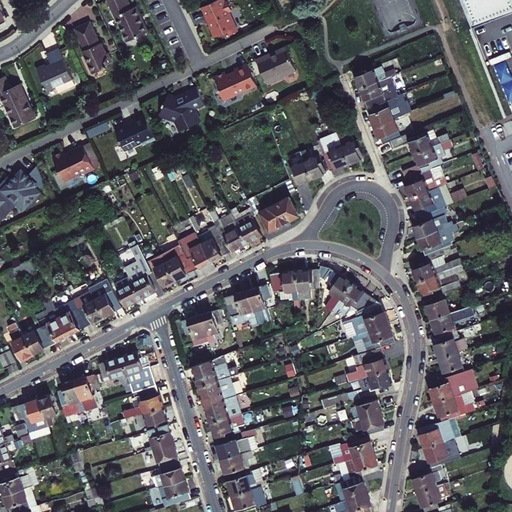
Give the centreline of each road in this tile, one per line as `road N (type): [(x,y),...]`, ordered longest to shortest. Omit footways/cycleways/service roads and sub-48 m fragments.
road 1 (residential): [(390,511),(416,346),(407,305),(384,274)]
road 2 (residential): [(199,64),(0,163)]
road 3 (residential): [(217,511),(158,310)]
road 4 (residential): [(158,310),(0,395)]
road 5 (residential): [(304,245),(271,253),(158,310)]
road 6 (residential): [(343,75),(380,191)]
